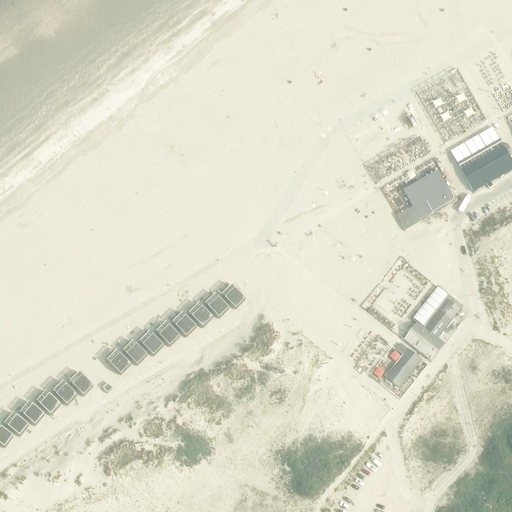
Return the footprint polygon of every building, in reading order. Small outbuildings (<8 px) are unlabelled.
[(452,78),(456,88),(466,83),(461,74),(452,78)] [(436,98),(444,95),(439,84),(431,87),(436,98)] [(457,94),(426,107),(430,117),(462,104),(457,94)] [(511,163),(501,144),(459,168),(473,193),(486,186),(489,189),(492,187),(490,184),(511,171),(511,163)] [(454,203),(436,172),(401,191),(411,208),(396,216),(404,231),(454,203)] [(245,301),(233,289),(228,294),(240,306),(245,301)] [(240,306),(228,294),(223,299),(235,311),(240,306)] [(454,333),(467,317),(460,312),(463,308),(449,297),(446,301),(423,330),(421,328),(408,344),(431,362),(454,333)] [(228,311),(216,298),(211,303),(223,316),(228,311)] [(223,316),(211,303),(206,308),(218,320),(223,316)] [(212,320),(200,308),(195,313),(207,325),(212,320)] [(207,325),(195,313),(190,317),(202,330),(207,325)] [(196,330),(184,317),(179,322),(191,334),(196,330)] [(191,334),(179,322),(174,327),(186,339),(191,334)] [(179,339),(167,326),(162,331),(174,344),(179,339)] [(174,344),(162,331),(157,336),(169,349),(174,344)] [(163,348),(151,336),(146,341),(158,353),(163,348)] [(158,353),(146,341),(141,346),(153,358),(158,353)] [(147,358),(135,345),(130,350),(142,363),(147,358)] [(399,390),(421,361),(407,351),(400,345),(395,351),(403,356),(385,380),(399,390)] [(142,363),(130,350),(124,355),(137,367),(142,363)] [(130,367),(118,355),(113,359),(125,372),(130,367)] [(125,372),(113,359),(108,364),(120,377),(125,372)] [(382,363),(373,376),(379,380),(388,368),(382,363)] [(93,389),(81,376),(76,381),(88,393),(93,389)] [(88,393),(76,381),(71,386),(83,398),(88,393)] [(108,393),(113,388),(108,383),(103,388),(108,393)] [(76,398),(64,385),(59,390),(71,403),(76,398)] [(71,403),(59,390),(54,395),(66,408),(71,403)] [(47,395),(42,400),(55,412),(60,407),(47,395)] [(55,412),(42,400),(38,405),(50,417),(55,412)] [(31,406),(26,411),(39,422),(44,417),(31,406)] [(39,422),(26,411),(21,416),(34,428),(39,422)] [(14,417),(10,422),(24,433),(28,428),(14,417)] [(24,433),(10,422),(6,427),(19,438),(24,433)] [(13,439),(0,428),(0,437),(8,444),(13,439)] [(8,444),(0,437),(0,446),(4,450),(8,444)]
